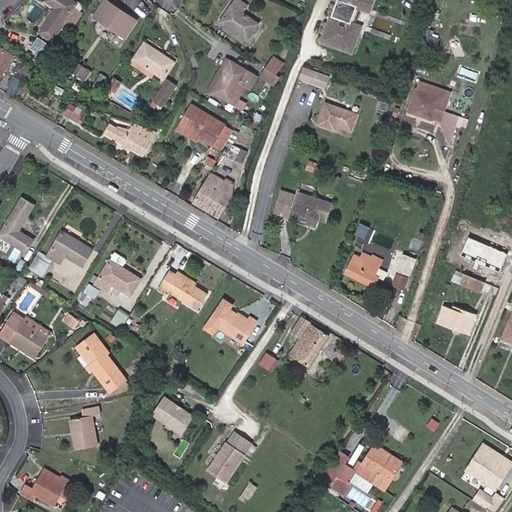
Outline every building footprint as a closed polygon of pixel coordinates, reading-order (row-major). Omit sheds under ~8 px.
[(52,39),(64,22),(75,6),(76,4),(70,0),(47,0),(47,1),(57,8),(41,32),(52,39)] [(239,0),(234,0),(220,21),(247,39),(258,23),(242,12),(247,5),(239,0)] [(373,0),(333,0),(337,1),(331,16),(337,18),(335,23),(332,22),(324,42),(351,52),(360,28),(350,25),(356,8),(368,13),(373,0)] [(136,21),(106,1),(95,16),(126,36),(136,21)] [(75,6),(64,22),(71,27),(82,10),(75,6)] [(421,43),(430,46),(435,31),(427,28),(426,28),(421,43)] [(135,58),(158,73),(164,77),(174,62),(145,43),(135,58)] [(417,56),(425,59),(430,46),(421,43),(417,56)] [(0,76),(14,56),(0,47),(0,76)] [(280,77),(287,67),(274,57),(266,67),(280,77)] [(158,73),(135,58),(131,65),(154,80),(158,73)] [(213,92),(231,61),(227,59),(209,89),(213,92)] [(256,75),(231,61),(213,92),(229,101),(241,81),(250,87),(256,75)] [(31,66),(25,63),(21,70),(19,69),(14,77),(16,78),(12,84),(10,82),(9,85),(11,86),(7,93),(13,97),(31,66)] [(90,71),(77,63),(71,72),(84,80),(90,71)] [(280,77),(266,67),(261,76),(274,85),(280,77)] [(313,71),(307,69),(303,79),(310,81),(313,71)] [(99,90),(107,78),(101,74),(93,86),(99,90)] [(118,89),(121,83),(113,78),(110,84),(118,89)] [(167,80),(154,100),(162,105),(176,85),(167,80)] [(27,90),(30,84),(26,81),(22,88),(27,90)] [(420,82),(410,111),(441,122),(445,112),(451,92),(420,82)] [(113,97),(118,89),(110,84),(104,92),(113,97)] [(23,97),(27,90),(22,88),(18,94),(23,97)] [(351,131),(357,115),(325,103),(318,124),(334,130),(335,127),(338,127),(351,131)] [(83,110),(70,104),(64,116),(78,123),(82,115),(81,114),(83,110)] [(214,144),(225,124),(192,105),(187,113),(185,116),(180,124),(197,134),(214,144)] [(460,117),(445,112),(441,122),(450,145),(460,117)] [(112,124),(125,131),(127,127),(114,120),(112,124)] [(143,155),(156,132),(135,124),(129,133),(125,131),(112,124),(110,123),(104,133),(143,155)] [(193,141),(197,134),(180,124),(177,131),(193,141)] [(222,149),(234,129),(225,124),(214,144),(222,149)] [(244,164),(249,151),(242,147),(237,160),(244,164)] [(207,156),(204,163),(211,167),(215,160),(207,156)] [(212,173),(208,179),(221,187),(225,180),(212,173)] [(221,187),(208,179),(194,202),(219,216),(231,195),(229,193),(234,185),(225,180),(221,187)] [(118,189),(110,184),(108,188),(116,193),(118,189)] [(286,199),(289,188),(284,186),(280,197),(286,199)] [(297,190),(289,188),(286,199),(280,197),(274,214),(288,219),(297,190)] [(333,204),(300,193),(294,212),(310,218),(308,223),(315,226),(317,220),(327,223),(333,204)] [(22,198),(0,233),(0,235),(27,251),(34,240),(19,231),(34,205),(22,198)] [(511,217),(506,214),(503,220),(511,224),(511,217)] [(365,236),(370,226),(362,223),(357,233),(365,236)] [(93,250),(63,231),(48,256),(39,250),(27,270),(37,276),(49,256),(61,263),(65,256),(83,266),(93,250)] [(113,284),(131,294),(141,279),(122,267),(126,261),(125,258),(115,252),(99,279),(96,284),(108,291),(113,284)] [(369,255),(363,252),(362,255),(357,253),(356,255),(355,255),(346,273),(374,287),(379,276),(385,279),(388,272),(380,268),(383,260),(370,253),(369,255)] [(417,256),(403,252),(397,270),(411,275),(417,256)] [(168,290),(197,309),(206,294),(169,270),(158,288),(166,293),(168,290)] [(411,275),(397,270),(392,284),(406,289),(411,275)] [(28,280),(18,273),(10,284),(21,291),(28,280)] [(480,292),(485,282),(464,273),(460,283),(480,292)] [(52,295),(32,282),(30,286),(50,298),(52,295)] [(100,289),(90,283),(85,292),(92,297),(94,298),(100,289)] [(88,304),(92,297),(85,292),(80,299),(88,304)] [(255,326),(257,323),(251,319),(248,323),(230,312),(233,308),(225,303),(207,333),(214,337),(218,330),(243,345),(249,337),(255,326)] [(438,322),(469,333),(475,315),(458,309),(457,311),(452,309),(444,306),(438,322)] [(121,326),(128,315),(117,309),(110,319),(121,326)] [(24,319),(14,313),(0,334),(0,336),(9,341),(9,340),(36,357),(52,332),(26,315),(24,319)] [(511,313),(502,338),(511,341),(511,313)] [(79,320),(69,314),(66,320),(75,326),(79,320)] [(330,335),(302,317),(292,332),(300,337),(290,354),(310,366),(330,335)] [(255,341),(262,330),(255,326),(249,337),(255,341)] [(109,391),(126,379),(107,353),(109,351),(95,333),(77,346),(90,365),(94,369),(109,391)] [(34,360),(36,357),(9,340),(9,341),(7,344),(34,360)] [(267,353),(260,363),(268,369),(275,358),(267,353)] [(184,383),(174,376),(171,382),(180,389),(184,383)] [(111,394),(132,387),(126,379),(109,391),(111,394)] [(195,416),(165,396),(153,415),(182,435),(195,416)] [(76,447),(97,444),(92,416),(102,415),(100,406),(84,409),(86,418),(71,420),(76,447)] [(439,423),(432,418),(427,426),(434,431),(439,423)] [(244,453),(250,444),(233,433),(227,442),(244,453)] [(288,442),(281,437),(279,441),(285,445),(288,442)] [(226,482),(245,454),(244,453),(227,442),(226,441),(207,469),(226,482)] [(507,458),(483,442),(481,445),(506,461),(507,458)] [(252,443),(248,450),(253,453),(257,446),(252,443)] [(389,459),(392,455),(375,444),(372,448),(389,459)] [(490,484),(506,461),(481,445),(466,468),(490,484)] [(384,490),(403,462),(392,455),(389,459),(372,448),(362,464),(357,472),(372,482),(384,490)] [(348,459),(340,453),(329,470),(345,480),(350,472),(342,467),(348,459)] [(362,464),(358,461),(353,469),(357,472),(362,464)] [(44,467),(42,472),(55,479),(58,475),(44,467)] [(345,480),(329,470),(321,482),(337,493),(345,480)] [(466,471),(463,476),(489,492),(492,487),(466,471)] [(55,479),(42,472),(34,486),(27,482),(21,492),(34,499),(37,494),(60,508),(76,481),(60,472),(58,475),(55,479)] [(351,484),(345,480),(337,493),(338,493),(343,496),(351,484)] [(337,493),(321,482),(319,485),(335,496),(336,496),(338,493),(337,493)] [(247,503),(257,488),(250,483),(239,498),(247,503)] [(495,511),(504,497),(496,492),(487,506),(495,511)]
